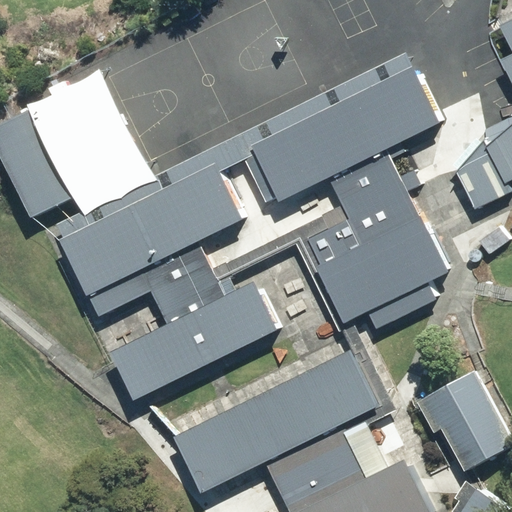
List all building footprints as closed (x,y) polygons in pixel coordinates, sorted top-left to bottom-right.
[(511,123),(490,142),(488,136),(459,168),(478,207),(511,190),(511,186),(509,180),(511,178),(511,19),(504,23),(511,39),(511,52),(505,56),(511,71),(511,123)] [(332,226),(309,237),(349,319),(370,309),(379,327),(440,297),(431,278),(452,267),(425,212),(423,213),(411,188),(423,182),(416,168),(403,175),(393,155),(408,149),(403,139),(443,119),(416,63),(256,141),(259,147),(249,159),(269,198),(281,192),(283,197),(331,173),(346,204),(326,214),(332,226)] [(80,192),(60,150),(72,144),(50,98),(0,122),(0,142),(34,214),(80,192)] [(171,320),(116,347),(139,396),(281,327),(257,277),(227,291),(201,236),(245,215),(218,160),(65,235),(103,313),(144,293),(155,315),(166,310),(171,320)] [(501,224),(483,237),(493,252),(511,239),(501,224)] [(344,420),(382,402),(356,347),(178,432),(205,488),(269,457),(294,511),(436,511),(437,511),(410,456),(370,475),(344,420)] [(511,429),(477,368),(422,399),(439,430),(446,426),(470,468),(511,444),(511,429)] [(459,496),(464,499),(455,511),(511,511),(511,507),(470,480),(459,496)]
